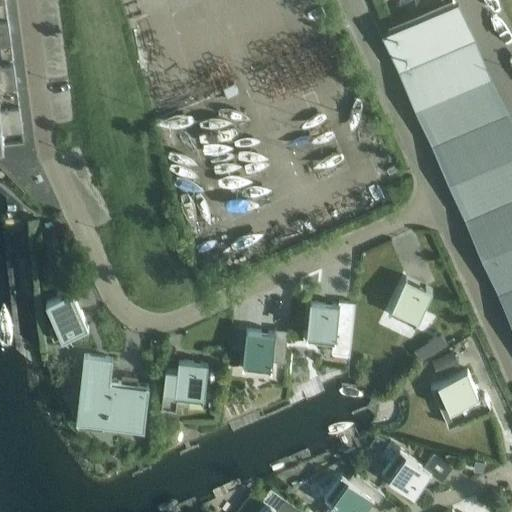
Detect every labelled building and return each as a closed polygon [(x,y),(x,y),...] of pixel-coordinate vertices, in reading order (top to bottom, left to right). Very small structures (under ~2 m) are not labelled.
[(408,19),(386,29),(511,309),(511,121),(458,0),(451,0),(450,1),(408,19)] [(0,34),(10,34),(8,22),(0,23),(0,34)] [(0,46),(11,45),(10,34),(0,34),(0,46)] [(0,78),(15,76),(14,65),(0,66),(0,78)] [(0,90),(17,88),(15,76),(0,78),(0,90)] [(0,122),(21,120),(19,108),(0,110),(0,122)] [(21,120),(0,122),(0,144),(4,144),(2,134),(22,131),(21,120)] [(336,123),(308,136),(323,166),(350,153),(336,123)] [(406,276),(388,312),(415,325),(433,289),(406,276)] [(62,339),(88,328),(72,291),(46,302),(62,339)] [(349,354),(352,334),(355,302),(339,300),(338,303),(310,300),(306,340),(332,343),(331,352),(349,354)] [(242,369),(271,372),(273,360),(285,362),(288,330),(275,329),(275,332),(246,329),(242,369)] [(440,333),(427,341),(434,352),(447,344),(440,333)] [(228,363),(238,364),(239,351),(230,350),(228,363)] [(438,374),(459,365),(453,350),(432,359),(438,374)] [(149,385),(110,380),(113,358),(84,355),(76,417),(144,425),(149,385)] [(203,402),(208,362),(179,359),(174,399),(203,402)] [(484,393),(479,395),(467,369),(431,386),(448,426),(491,407),(484,393)] [(402,382),(390,388),(396,400),(408,394),(402,382)] [(434,452),(424,466),(399,448),(382,472),(414,495),(431,473),(442,481),(453,466),(434,452)] [(470,468),(483,470),(485,461),(472,459),(470,468)] [(363,511),(373,498),(379,502),(385,494),(354,471),(348,478),(342,473),(324,497),(330,502),(322,511),(363,511)] [(313,511),(307,507),(303,511),(285,498),(277,510),(270,505),(265,511),(313,511)]
